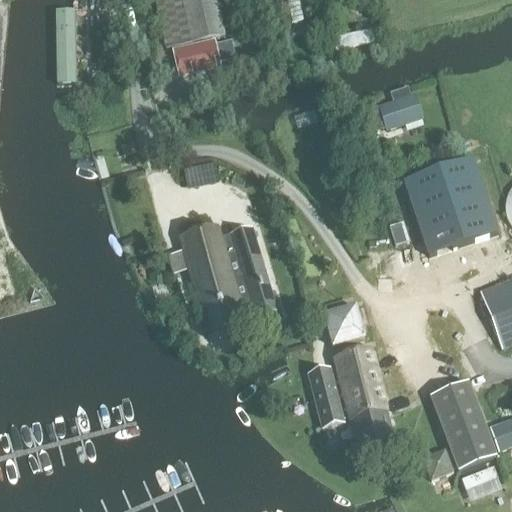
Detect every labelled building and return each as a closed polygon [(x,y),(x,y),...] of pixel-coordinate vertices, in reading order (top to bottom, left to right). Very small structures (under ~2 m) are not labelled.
[(225,38),(216,0),(166,0),(155,3),(166,51),(225,38)] [(310,24),(303,0),(289,0),(296,28),(310,24)] [(78,20),(58,20),(58,92),(78,92),(78,20)] [(377,44),(374,30),(335,40),(339,54),(377,44)] [(216,42),(173,51),(178,75),(221,66),(216,42)] [(387,135),(423,124),(415,99),(411,100),(408,91),(391,97),(394,106),(379,111),(368,114),(375,135),(386,132),(387,135)] [(473,162),(404,185),(404,186),(429,261),(498,238),(474,164),(473,162)] [(503,217),(494,221),(502,243),(511,240),(503,217)] [(395,249),(409,244),(403,225),(389,230),(395,249)] [(256,320),(277,314),(251,234),(231,240),(231,242),(223,245),(218,230),(179,242),(209,340),(247,328),(241,308),(251,305),(256,320)] [(511,283),(480,296),(502,353),(511,349),(511,283)] [(0,332),(35,323),(43,317),(42,311),(38,309),(33,309),(0,317),(0,332)] [(360,463),(396,453),(370,353),(333,363),(360,463)] [(308,379),(323,433),(344,427),(330,373),(308,379)] [(430,400),(459,475),(498,461),(470,385),(430,400)] [(511,423),(490,432),(499,457),(511,451),(511,423)] [(432,480),(451,474),(445,456),(427,461),(432,480)] [(466,494),(498,482),(494,471),(461,483),(466,494)]
